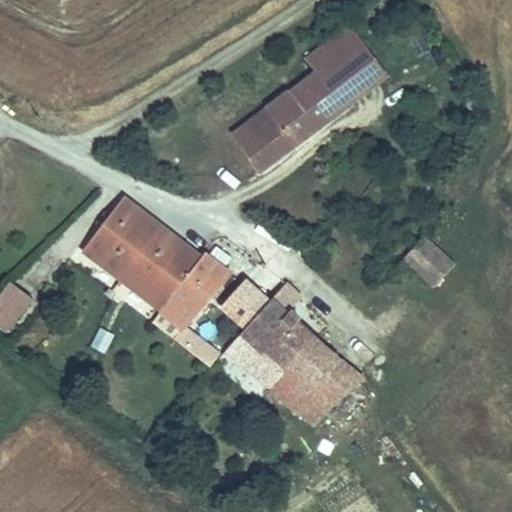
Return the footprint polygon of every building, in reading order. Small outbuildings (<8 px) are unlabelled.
[(227,142),(259,180),(388,78),(348,29),(301,64),(310,76),(275,102),(227,142)] [(201,262),(118,207),(81,259),(157,318),(201,262)] [(408,246),(395,260),(431,290),(453,263),(416,235),(408,246)] [(201,262),(157,318),(183,338),(228,281),(201,262)] [(14,294),(0,312),(0,336),(9,343),(33,309),(14,294)] [(226,359),(248,376),(294,325),(269,307),(226,359)] [(239,386),(263,406),(273,396),(319,342),(294,325),(248,376),(239,386)] [(104,354),(113,335),(98,328),(89,347),(104,354)] [(273,396),(320,435),(357,390),(362,384),(367,378),(322,344),(319,342),(273,396)]
